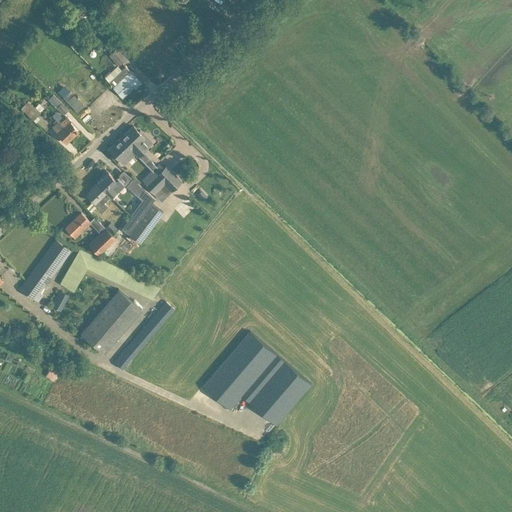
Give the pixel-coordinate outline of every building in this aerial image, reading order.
[(101,40),(106,45),(115,36),(105,26),(96,35),(97,36),(101,40)] [(115,38),(111,42),(117,47),(121,43),(115,38)] [(119,65),(131,53),(121,44),(109,56),(119,65)] [(126,66),(114,76),(110,72),(104,76),(109,81),(116,89),(122,96),(128,91),(128,92),(140,81),(133,74),(126,66)] [(84,105),(70,90),(63,97),(78,111),(84,105)] [(48,99),(57,108),(64,115),(70,108),(62,101),(62,102),(53,93),(48,99)] [(33,119),(40,113),(30,102),(23,109),(33,119)] [(66,142),(79,130),(70,121),(71,120),(68,117),(61,123),(59,121),(53,127),(66,142)] [(136,152),(138,155),(149,145),(142,139),(144,137),(143,135),(145,134),(140,130),(139,131),(133,125),(121,137),(136,152)] [(109,148),(119,158),(124,164),(124,163),(121,159),(126,154),(128,156),(130,154),(132,156),(136,152),(121,137),(109,148)] [(151,161),(147,164),(151,168),(152,169),(153,169),(157,174),(156,174),(164,182),(172,190),(181,181),(166,165),(163,168),(161,170),(156,166),(151,161)] [(150,178),(146,182),(145,183),(154,193),(164,182),(156,174),(157,174),(152,169),(147,175),(150,178)] [(110,196),(123,183),(117,177),(115,179),(108,171),(97,182),(110,196)] [(133,178),(125,185),(141,199),(131,214),(130,216),(138,221),(152,203),(155,198),(133,178)] [(110,196),(97,182),(86,193),(93,200),(91,202),(101,212),(108,206),(104,202),(110,196)] [(202,189),(197,194),(202,200),(207,195),(202,189)] [(147,232),(163,211),(152,203),(138,221),(136,224),(147,232)] [(91,222),(88,219),(81,211),(65,227),(75,237),(91,222)] [(138,221),(130,216),(121,229),(128,234),(136,224),(138,221)] [(112,234),(106,227),(89,244),(99,254),(115,238),(112,234)] [(19,287),(27,293),(38,301),(43,294),(41,292),(71,251),(56,239),(21,286),(20,285),(19,287)] [(160,286),(79,247),(60,282),(73,290),(87,266),(152,297),(160,286)] [(104,352),(110,344),(142,308),(119,288),(80,333),(104,352)] [(68,294),(60,289),(51,304),(60,309),(68,294)] [(165,300),(147,321),(144,327),(114,361),(122,368),(174,307),(165,300)] [(250,330),(204,384),(231,408),(278,354),(250,330)] [(278,354),(243,394),(250,400),(277,423),(312,383),(285,359),(278,354)]
